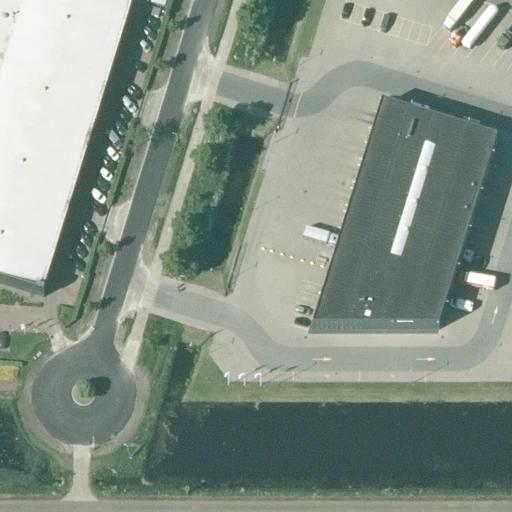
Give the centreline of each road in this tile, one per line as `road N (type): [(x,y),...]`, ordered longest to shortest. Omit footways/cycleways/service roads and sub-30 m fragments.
road 1 (unclassified): [(511,510),(0,509)]
road 2 (unclassified): [(205,0),(92,363)]
road 3 (unclassified): [(92,363),(67,366),(51,385),(53,409),(71,426),(94,427),(111,413),(114,381),(101,367)]
